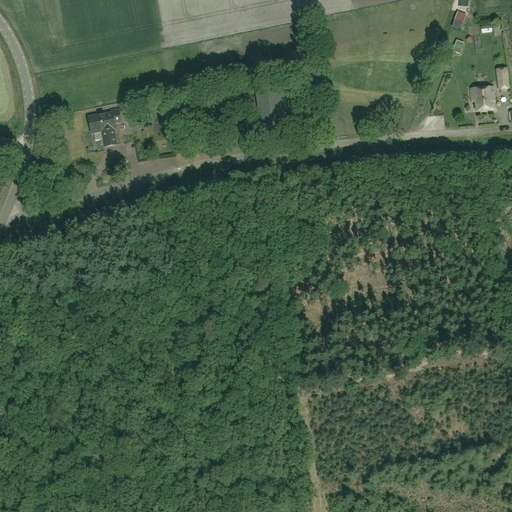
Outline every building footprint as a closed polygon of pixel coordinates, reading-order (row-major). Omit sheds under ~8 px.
[(498,90),(508,89),(506,69),(496,70),(498,90)] [(279,87),(255,90),(261,130),(284,126),(279,87)] [(476,102),(477,112),(495,110),(493,87),(470,90),(472,102),(476,102)] [(287,102),(289,112),(309,109),(308,99),(287,102)] [(91,118),(94,135),(95,141),(103,140),(104,148),(116,146),(114,130),(115,130),(114,124),(120,123),(118,111),(111,112),(112,114),(91,118)]
